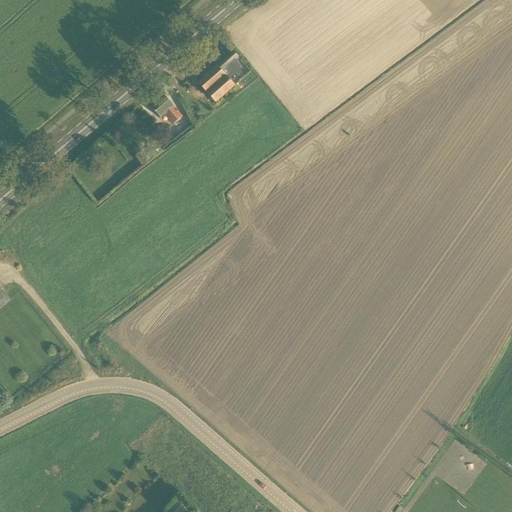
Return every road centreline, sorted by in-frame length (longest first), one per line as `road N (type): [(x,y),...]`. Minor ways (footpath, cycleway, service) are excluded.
road 1 (tertiary): [(295,511),(172,405),(135,387),(92,386),(0,428)]
road 2 (primary): [(0,200),(236,0)]
